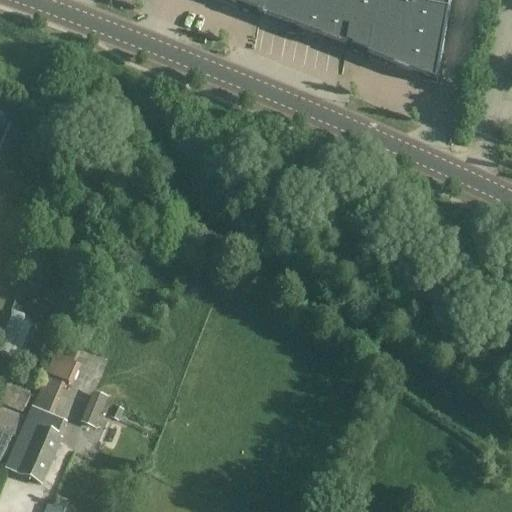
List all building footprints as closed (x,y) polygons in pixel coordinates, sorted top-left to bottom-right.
[(204,0),(237,12),(237,11),(258,18),(258,20),(348,54),(348,53),(368,60),(368,62),(436,88),(436,87),(448,18),(451,0),(204,0)] [(59,231),(47,234),(49,244),(62,241),(59,231)] [(79,289),(67,284),(64,290),(57,286),(53,293),(50,291),(41,310),(57,317),(51,330),(62,335),(69,320),(58,315),(68,293),(76,296),(79,289)] [(31,396),(8,386),(0,404),(23,414),(31,396)] [(107,405),(95,400),(84,427),(96,432),(107,405)] [(27,420),(0,408),(0,461),(1,462),(11,438),(19,441),(27,420)] [(68,430),(34,416),(9,474),(43,489),(68,430)]
